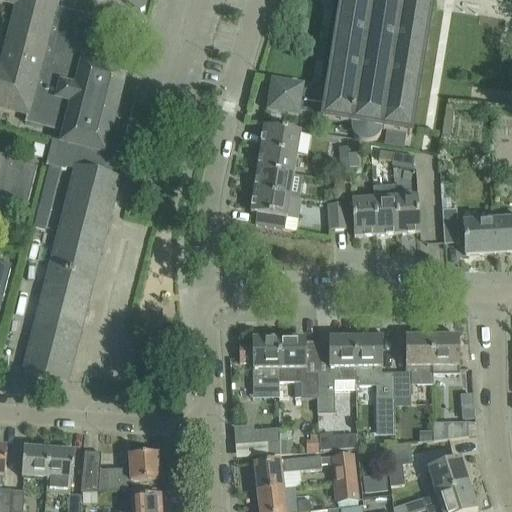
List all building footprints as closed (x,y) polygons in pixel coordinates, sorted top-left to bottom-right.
[(91,0),(99,0),(109,2),(110,0),(0,0),(0,108),(28,115),(26,123),(56,131),(47,165),(65,170),(66,167),(76,170),(77,169),(111,178),(113,170),(117,171),(135,100),(119,97),(125,75),(83,64),(95,19),(87,17),(91,0)] [(433,0),(341,0),(326,96),(303,92),(303,87),(272,82),(267,113),(299,118),(299,113),(323,117),(322,121),(352,126),(352,131),(353,134),(353,137),(356,141),(360,144),(363,145),(369,145),(371,145),(376,143),(379,140),(382,135),(383,133),(383,132),(412,136),(433,0)] [(447,106),(442,136),(451,138),(456,108),(447,106)] [(265,128),(261,150),(297,156),(301,133),(265,128)] [(349,163),(348,155),(348,149),(338,150),(339,164),(349,163)] [(294,177),(297,156),(261,150),(258,171),(294,177)] [(392,165),(393,156),(380,153),(378,162),(392,165)] [(348,155),(349,163),(349,169),(358,168),(357,155),(348,155)] [(415,159),(393,156),(392,165),(391,168),(413,171),(415,159)] [(0,198),(28,206),(36,173),(37,168),(0,158),(0,198)] [(339,164),(340,178),(350,177),(349,169),(349,163),(339,164)] [(66,384),(119,180),(119,179),(111,178),(77,169),(76,170),(24,374),(66,384)] [(290,199),(294,177),(258,171),(254,193),(290,199)] [(337,207),(346,206),(345,184),(335,182),(337,207)] [(398,236),(395,200),(395,187),(373,189),(374,201),(376,237),(398,236)] [(298,222),(302,200),(290,199),(254,193),(251,214),(257,215),(256,227),(285,232),(287,220),(298,222)] [(420,235),(419,215),(418,198),(395,200),(398,236),(420,235)] [(376,237),(374,201),(352,203),(354,239),(376,237)] [(348,231),(346,206),(337,207),(328,207),(328,212),(330,232),(348,231)] [(459,246),(457,211),(443,212),(446,247),(459,246)] [(511,254),(511,222),(494,223),(496,252),(507,251),(507,254),(511,254)] [(496,252),(494,223),(464,225),(465,257),(484,256),(483,253),(496,252)] [(0,311),(6,291),(12,266),(0,263),(0,311)] [(459,338),(432,339),(433,377),(460,377),(459,338)] [(383,339),(356,340),(356,382),(356,388),(378,387),(378,376),(383,376),(383,339)] [(433,377),(432,339),(406,339),(406,375),(411,375),(411,387),(433,387),(433,377)] [(307,376),(306,340),(279,341),(280,385),(295,385),(295,401),(301,401),(301,376),(307,376)] [(356,340),(329,340),(329,343),(329,376),(334,376),(334,394),(356,393),(356,388),(356,382),(356,340)] [(280,385),(279,341),(252,341),(252,347),(239,347),(240,365),(253,365),(253,390),(280,390),(280,385)] [(411,375),(406,375),(394,376),(394,400),(397,400),(397,408),(411,407),(411,387),(411,375)] [(307,376),(301,376),(301,401),(318,401),(318,376),(307,376)] [(329,376),(318,376),(318,401),(318,410),(318,418),(334,418),(334,394),(334,376),(329,376)] [(394,376),(383,376),(378,376),(378,387),(378,421),(394,420),(394,400),(394,376)] [(469,439),(469,425),(433,425),(434,444),(469,439)] [(395,426),(376,426),(376,437),(395,437),(395,426)] [(292,430),(280,431),(281,458),(293,457),(292,430)] [(281,458),(280,431),(278,431),(274,431),(254,433),(256,459),(281,458)] [(413,466),(412,454),(411,446),(387,449),(391,489),(405,487),(403,467),(413,466)] [(47,480),(49,451),(24,450),(22,478),(47,480)] [(71,483),(73,483),(75,453),(49,451),(47,480),(46,496),(68,498),(69,496),(70,497),(71,483)] [(98,494),(100,473),(101,455),(84,454),(81,494),(98,494)] [(129,457),(130,472),(100,473),(98,494),(121,492),(132,491),(132,483),(160,482),(159,455),(129,457)] [(355,456),(338,458),(321,459),(322,467),(333,466),(337,505),(360,503),(355,456)] [(321,459),(274,465),(254,467),(257,493),(284,489),(282,475),(323,472),(321,459)] [(460,459),(441,465),(428,470),(437,496),(469,486),(460,459)] [(477,511),(469,486),(437,496),(424,501),(427,511),(477,511)] [(286,511),(284,489),(257,493),(259,511),(286,511)] [(0,511),(10,511),(12,493),(0,491),(0,511)] [(122,504),(121,492),(98,494),(99,505),(122,504)] [(22,511),(24,494),(12,493),(10,511),(22,511)] [(81,511),(81,501),(81,497),(70,497),(69,496),(68,498),(67,511),(81,511)] [(161,501),(161,498),(132,499),(132,511),(167,511),(167,501),(161,501)] [(297,503),(298,511),(310,511),(309,501),(297,503)] [(416,511),(414,503),(393,510),(393,511),(416,511)]
